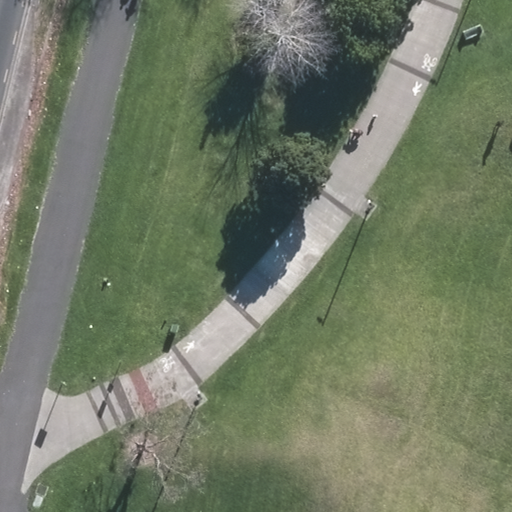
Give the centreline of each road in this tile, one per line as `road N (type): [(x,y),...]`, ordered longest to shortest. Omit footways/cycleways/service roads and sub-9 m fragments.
road 1 (motorway): [(244,511),(210,0)]
road 2 (motorway): [(475,0),(508,511)]
